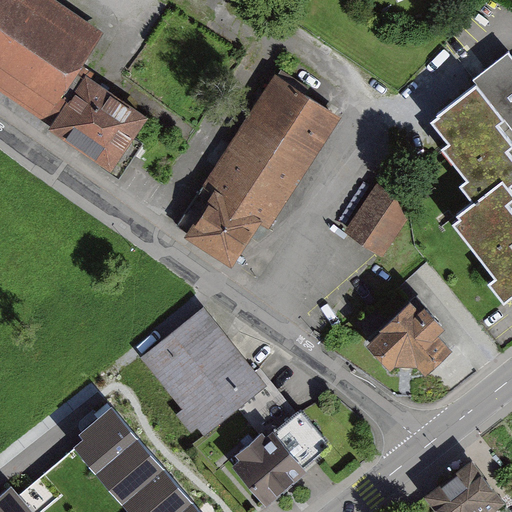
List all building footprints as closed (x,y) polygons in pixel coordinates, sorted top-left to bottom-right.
[(0,0),(0,86),(47,119),(106,34),(56,0),(0,0)] [(511,53),(428,121),(448,145),(443,148),(470,181),(464,186),(476,200),(450,221),(495,276),(487,282),(508,309),(511,305),(511,157),(508,152),(511,148),(511,142),(499,127),(508,119),(511,124),(511,53)] [(345,116),(273,73),(179,228),(238,263),(262,224),(275,232),(345,116)] [(150,118),(89,75),(51,130),(113,172),(150,118)] [(417,207),(380,183),(349,231),(387,255),(417,207)] [(380,335),(367,346),(391,372),(396,367),(418,368),(427,377),(454,352),(439,336),(446,330),(425,308),(421,312),(412,302),(378,333),(380,335)] [(204,307),(143,355),(204,434),(239,408),(270,382),(260,370),(255,372),(204,307)] [(244,459),(236,466),(266,502),(334,445),(302,408),(296,414),(270,382),(239,408),(262,434),(241,452),(244,459)] [(150,511),(202,511),(114,407),(83,432),(150,511)] [(473,462),(426,500),(435,511),(498,511),(507,505),(473,462)] [(32,511),(11,486),(0,495),(0,511),(32,511)]
